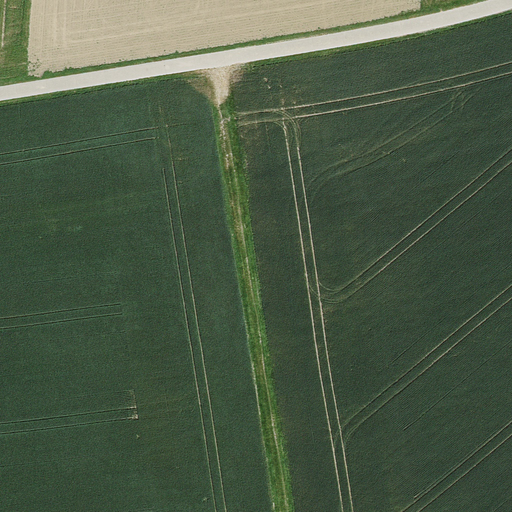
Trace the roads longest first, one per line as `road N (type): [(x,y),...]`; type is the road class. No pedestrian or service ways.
road 1 (track): [(0,95),(345,39),(511,1)]
road 2 (track): [(219,60),(283,511)]
